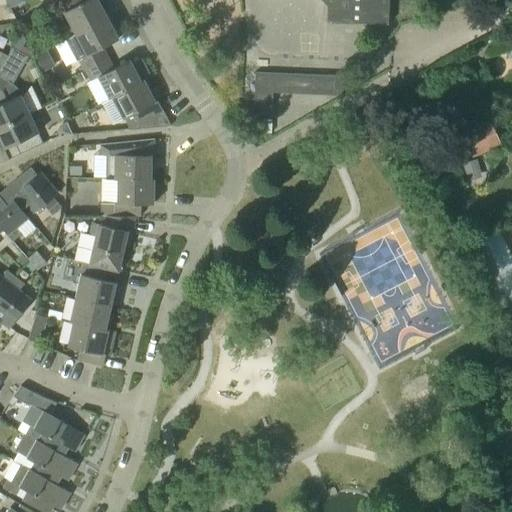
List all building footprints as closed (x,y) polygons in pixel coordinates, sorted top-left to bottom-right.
[(75,34),(106,17),(97,0),(71,0),(75,6),(64,12),(75,34)] [(326,0),(326,21),(387,24),(388,0),(326,0)] [(75,34),(65,40),(76,61),(78,60),(83,71),(107,58),(102,47),(118,39),(106,17),(75,34)] [(13,48),(8,56),(0,69),(0,126),(28,113),(21,97),(24,94),(12,84),(28,57),(13,48)] [(88,77),(90,81),(98,76),(109,97),(143,80),(149,76),(140,59),(131,64),(129,60),(113,68),(107,58),(83,71),(77,74),(80,81),(88,77)] [(272,93),(334,95),(335,75),(254,72),(252,116),(271,117),(272,93)] [(343,75),(335,75),(334,95),(342,95),(343,75)] [(154,101),(143,80),(109,97),(110,98),(101,102),(113,124),(124,118),(128,126),(128,130),(152,128),(148,119),(163,111),(156,99),(154,101)] [(37,133),(28,113),(0,126),(0,140),(0,163),(28,150),(42,143),(37,133)] [(472,158),(501,145),(489,118),(460,131),(472,158)] [(106,155),(106,178),(153,179),(150,179),(150,156),(153,156),(153,138),(115,142),(100,145),(100,156),(106,155)] [(7,188),(23,207),(26,205),(32,212),(56,193),(39,172),(37,175),(31,168),(7,188)] [(100,216),(113,215),(134,215),(140,216),(140,204),(152,204),(153,179),(106,178),(106,179),(102,179),(101,207),(100,207),(100,216)] [(20,210),(23,207),(7,188),(0,193),(0,218),(16,237),(20,234),(14,227),(26,217),(20,210)] [(95,265),(96,264),(118,269),(124,243),(128,244),(134,215),(113,215),(100,216),(98,224),(92,222),(90,234),(96,235),(89,264),(95,265)] [(0,230),(1,229),(11,241),(16,237),(0,218),(0,230)] [(511,258),(499,231),(466,246),(501,314),(511,309),(511,258)] [(47,263),(36,251),(27,259),(37,271),(47,263)] [(21,254),(16,259),(21,264),(26,259),(21,254)] [(80,274),(75,298),(109,306),(115,283),(118,283),(121,270),(118,269),(96,264),(95,265),(89,264),(82,262),(80,274)] [(0,295),(14,277),(5,270),(0,276),(0,295)] [(23,283),(14,277),(0,295),(0,324),(2,322),(9,328),(30,300),(17,290),(23,283)] [(72,322),(73,321),(104,329),(104,328),(109,306),(75,298),(69,322),(72,322)] [(35,313),(27,338),(39,342),(47,317),(35,313)] [(115,331),(104,328),(104,329),(73,321),(72,322),(67,346),(79,348),(76,360),(102,366),(105,353),(102,353),(104,345),(112,347),(115,331)] [(36,440),(58,452),(62,444),(74,451),(84,434),(31,404),(22,421),(29,425),(24,433),(36,440)] [(13,460),(18,462),(30,469),(29,470),(50,482),(51,481),(55,473),(67,480),(77,463),(58,452),(36,440),(24,433),(15,450),(18,452),(13,460)] [(18,462),(13,460),(4,477),(7,479),(2,488),(22,498),(21,499),(43,511),(48,502),(60,509),(69,492),(51,481),(50,482),(29,470),(30,469),(18,462)]
